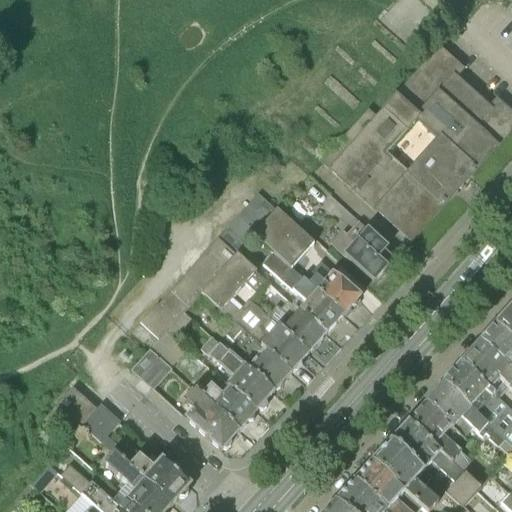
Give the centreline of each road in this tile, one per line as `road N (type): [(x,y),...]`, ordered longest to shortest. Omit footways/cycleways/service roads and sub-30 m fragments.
road 1 (residential): [(511,185),(233,493)]
road 2 (secondary): [(256,511),(511,229)]
road 3 (residential): [(233,493),(116,385),(104,359),(111,333),(208,228)]
road 4 (residential): [(300,511),(511,279)]
